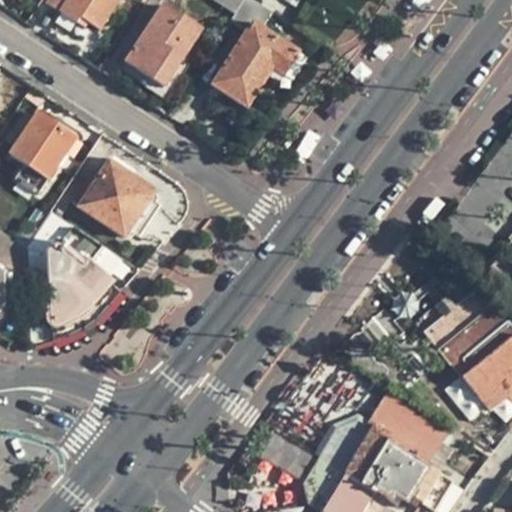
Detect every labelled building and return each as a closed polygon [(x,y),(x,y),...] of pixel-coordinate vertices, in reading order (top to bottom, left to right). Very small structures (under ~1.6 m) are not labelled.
[(53,0),(49,7),(88,32),(92,26),(103,34),(124,0),(53,0)] [(207,0),(232,16),(242,0),(207,0)] [(249,0),(242,0),(232,16),(237,19),(233,26),(248,35),(213,89),(249,113),(270,82),(289,94),(308,64),(300,59),(301,57),(265,33),(275,17),(249,0)] [(166,10),(123,74),(167,104),(190,69),(184,64),(203,35),(166,10)] [(28,168),(19,181),(42,197),(66,157),(72,159),(84,143),(83,138),(42,112),(35,122),(26,117),(13,137),(22,141),(10,158),(28,168)] [(88,177),(70,205),(125,242),(135,239),(142,244),(152,225),(164,209),(160,207),(160,198),(133,180),(136,172),(115,158),(99,183),(88,177)] [(0,234),(0,313),(4,307),(2,283),(28,282),(31,346),(52,342),(52,348),(92,329),(124,293),(120,290),(118,292),(108,284),(122,265),(107,252),(52,214),(27,251),(0,234)] [(475,292),(424,334),(488,412),(507,398),(511,404),(511,322),(508,325),(475,292)] [(471,395),(440,370),(417,401),(433,413),(445,401),(460,411),(471,395)] [(379,404),(366,426),(319,397),(302,422),(291,415),(278,436),(317,458),(307,473),(275,458),(249,496),(279,511),(384,511),(389,504),(400,509),(405,496),(433,511),(434,511),(455,485),(426,464),(441,442),(408,423),(379,404)]
